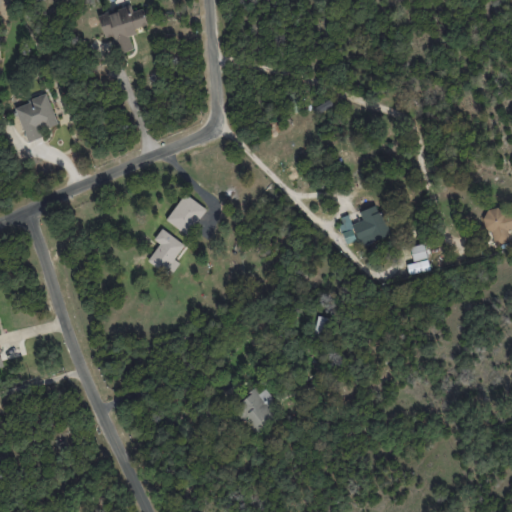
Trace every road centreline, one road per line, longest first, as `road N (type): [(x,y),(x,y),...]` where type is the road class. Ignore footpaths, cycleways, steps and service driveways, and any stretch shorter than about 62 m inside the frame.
road 1 (residential): [(210,0),(220,119),(212,134),(0,225)]
road 2 (residential): [(146,511),(83,369),(29,213)]
